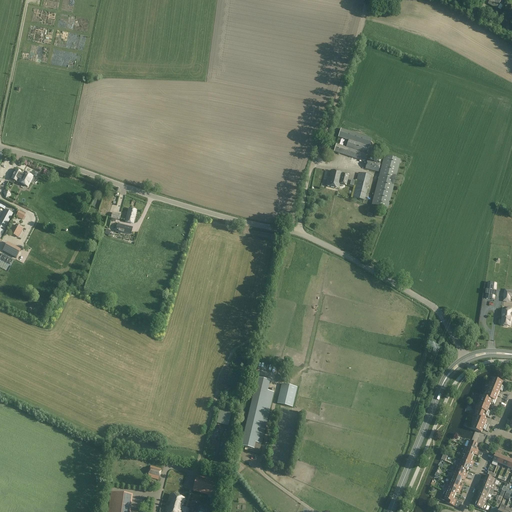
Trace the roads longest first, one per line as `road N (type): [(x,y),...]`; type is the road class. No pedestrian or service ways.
road 1 (unclassified): [(0,148),(315,240),(436,308),(464,356)]
road 2 (track): [(369,0),(311,168),(298,233)]
road 3 (track): [(27,0),(0,131)]
road 4 (tertiary): [(437,394),(390,511)]
